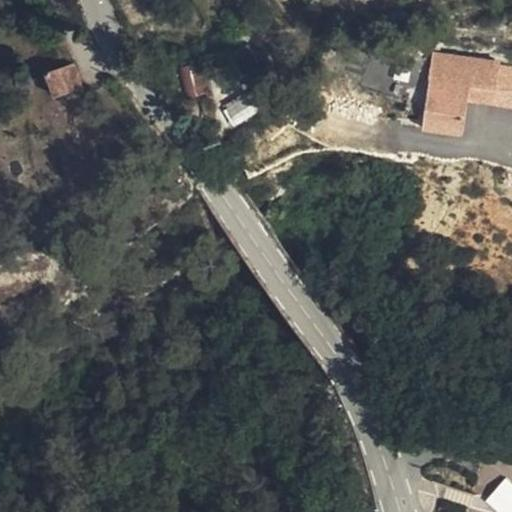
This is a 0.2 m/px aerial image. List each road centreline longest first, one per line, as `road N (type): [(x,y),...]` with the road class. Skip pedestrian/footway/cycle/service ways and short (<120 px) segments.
road 1 (tertiary): [(386,462),(343,356),(129,63)]
road 2 (unclassified): [(386,462),(511,436)]
